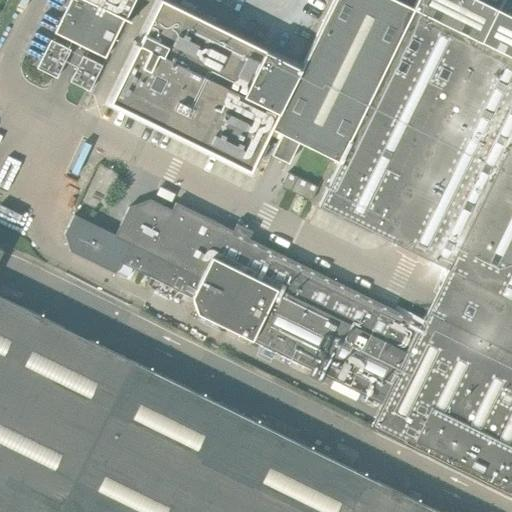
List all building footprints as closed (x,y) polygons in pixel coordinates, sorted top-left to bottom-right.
[(511,24),(462,0),(418,0),(414,10),(392,0),(335,0),(301,70),(159,1),(109,103),(251,173),(272,129),(281,134),(273,152),(289,160),(298,142),(339,162),(318,206),(447,269),(431,302),(420,324),(248,239),(251,232),(236,224),(232,231),(175,203),(171,210),(150,200),(128,207),(113,237),(71,217),(61,235),(69,253),(112,274),(118,262),(148,276),(147,277),(191,298),(197,314),(250,341),(248,345),(256,349),(258,345),(262,346),(260,351),(273,357),(275,353),(309,370),(306,377),(325,387),(329,379),(337,383),(335,387),(364,401),(366,397),(381,404),(370,426),(511,495),(511,24)] [(104,7),(126,18),(134,0),(70,0),(61,19),(92,34),(104,7)] [(51,38),(39,64),(58,73),(71,48),(51,38)] [(84,55),(71,80),(91,89),(103,64),(84,55)] [(317,189),(287,174),(281,187),(310,202),(317,189)] [(0,249),(0,511),(438,511),(0,297),(0,251),(1,250),(0,249)]
